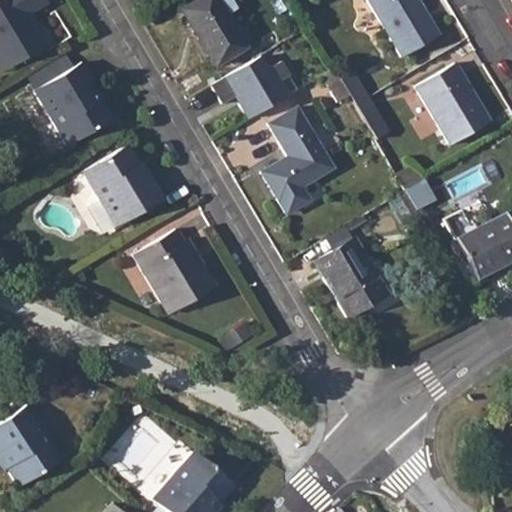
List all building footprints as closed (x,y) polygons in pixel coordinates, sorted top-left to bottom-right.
[(0,0),(0,57),(3,63),(42,40),(25,11),(43,1),(42,0),(0,0)] [(224,15),(215,0),(195,0),(180,9),(212,65),(243,46),(224,15)] [(230,0),(215,0),(224,15),(235,8),(230,0)] [(416,0),(367,0),(400,56),(437,34),(416,0)] [(59,48),(21,71),(30,87),(69,64),(59,48)] [(263,55),(210,85),(221,104),(236,95),(250,119),(287,99),(263,55)] [(69,64),(30,87),(64,142),(106,117),(94,95),(87,83),(90,81),(77,59),(74,61),(69,64)] [(453,62),(413,86),(448,144),(487,120),(453,62)] [(331,68),(319,75),(335,102),(347,95),(337,78),(331,68)] [(350,71),(337,78),(347,95),(353,104),(365,96),(350,71)] [(365,96),(353,104),(368,129),(380,122),(365,96)] [(286,156),(259,171),(282,209),(305,195),(299,185),(329,166),(294,107),(267,123),(286,156)] [(140,175),(132,160),(121,142),(79,167),(111,221),(158,193),(145,172),(140,175)] [(511,231),(503,212),(453,238),(474,278),(511,258),(511,231)] [(190,258),(176,236),(168,223),(128,249),(164,307),(209,281),(194,256),(190,258)] [(352,237),(312,261),(345,316),(385,291),(352,237)] [(0,414),(0,456),(4,463),(16,480),(57,453),(22,400),(0,414)] [(207,511),(203,508),(213,496),(228,479),(190,447),(150,495),(168,511),(169,511),(207,511)] [(120,511),(107,500),(97,511),(120,511)]
